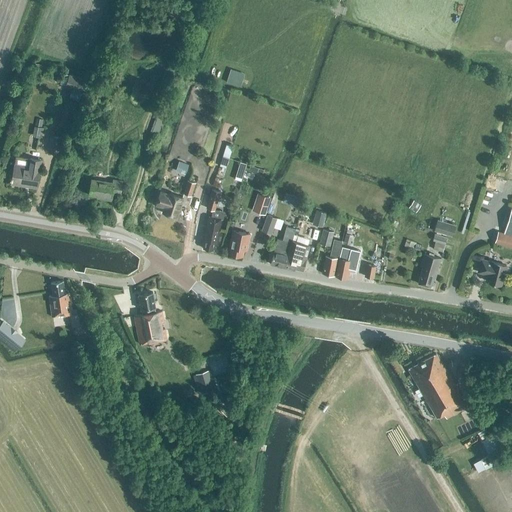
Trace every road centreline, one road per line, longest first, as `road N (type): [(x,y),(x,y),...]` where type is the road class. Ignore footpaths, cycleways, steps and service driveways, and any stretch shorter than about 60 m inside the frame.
road 1 (tertiary): [(511,357),(251,313),(176,275)]
road 2 (unclassified): [(511,310),(201,257),(176,275)]
road 3 (track): [(246,511),(267,403),(312,322)]
road 4 (residential): [(0,260),(116,283),(133,282),(159,262)]
road 5 (tertiary): [(159,262),(115,236),(0,215)]
